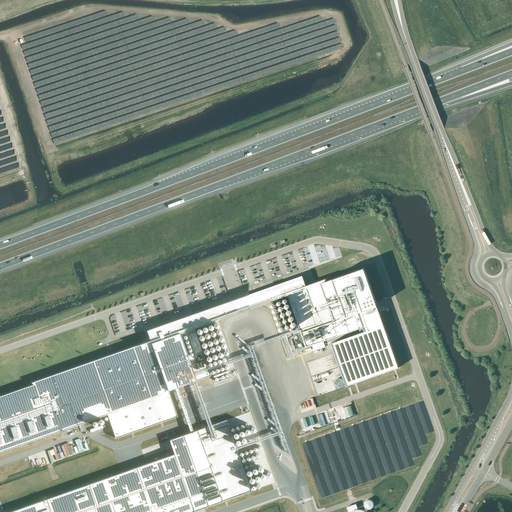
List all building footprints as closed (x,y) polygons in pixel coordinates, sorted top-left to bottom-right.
[(299,278),(216,307),(221,319),(288,295),(306,347),(349,332),(362,327),(364,332),(350,337),(331,343),(331,344),(346,386),(346,385),(399,367),(365,268),(327,281),(326,279),(306,286),(303,277),(299,278)] [(19,390),(0,396),(0,452),(107,415),(116,441),(178,419),(169,393),(168,391),(210,376),(194,328),(221,319),(216,307),(147,332),(150,341),(18,387),(19,390)] [(347,418),(355,415),(351,405),(344,408),(347,418)] [(174,454),(8,511),(196,511),(251,493),(226,420),(169,440),(174,454)] [(371,509),(372,508),(373,507),(374,506),(374,504),(374,503),(373,502),(372,501),(371,500),(369,500),(368,500),(367,501),(366,502),(366,504),(366,505),(366,506),(367,508),(368,508),(369,509),(371,509)]
